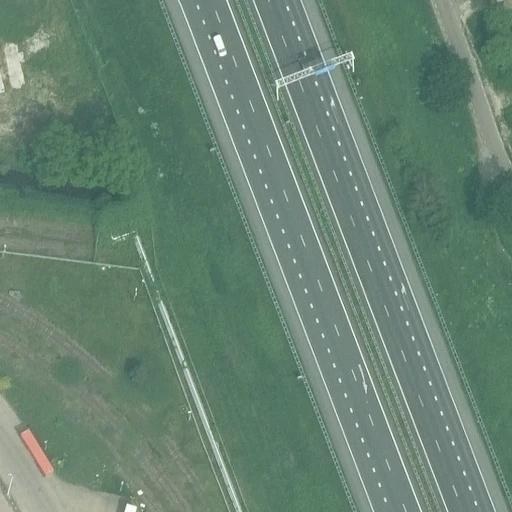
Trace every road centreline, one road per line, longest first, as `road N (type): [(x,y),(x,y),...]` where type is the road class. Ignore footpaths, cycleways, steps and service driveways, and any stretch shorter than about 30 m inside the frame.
road 1 (motorway): [(211,0),(406,511)]
road 2 (motorway): [(463,511),(268,0)]
road 3 (unclassified): [(511,186),(439,0)]
